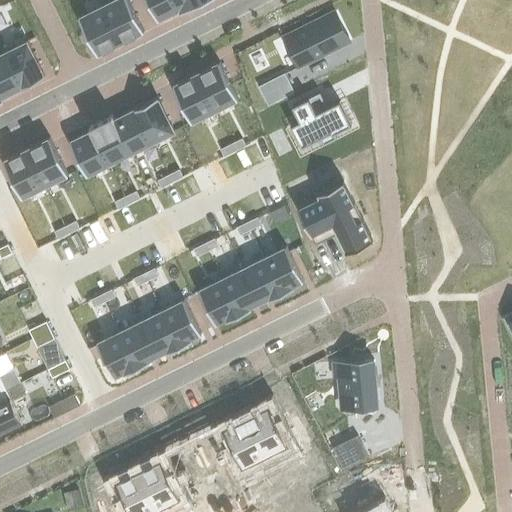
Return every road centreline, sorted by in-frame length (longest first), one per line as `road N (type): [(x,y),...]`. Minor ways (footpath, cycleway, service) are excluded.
road 1 (residential): [(0,465),(324,302)]
road 2 (residential): [(0,125),(255,0)]
